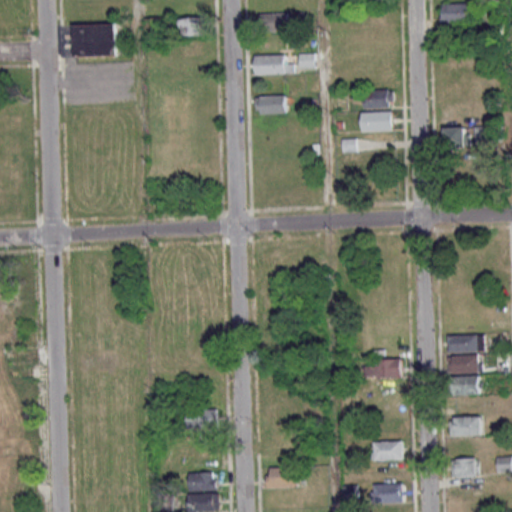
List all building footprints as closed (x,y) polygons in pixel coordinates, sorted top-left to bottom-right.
[(471,22),(470,0),(442,0),(442,22),(471,22)] [(290,13),(260,13),(260,31),(290,31),(290,13)] [(181,34),(206,34),(206,17),(181,17),(181,34)] [(71,23),(72,56),(118,55),(117,22),(71,23)] [(300,52),(300,67),(315,67),(315,52),(300,52)] [(256,73),(295,73),(295,62),(287,62),(286,54),(255,54),(256,73)] [(365,90),(365,107),(395,107),(395,90),(365,90)] [(287,113),(287,95),(260,95),(260,113),(287,113)] [(394,130),(394,111),(362,111),(362,130),(394,130)] [(445,126),(445,147),(469,147),(469,126),(445,126)] [(476,140),(491,140),(491,126),(476,126),(476,140)] [(452,161),(454,183),(484,181),(482,159),(452,161)] [(448,336),(484,335),(484,352),(448,353),(448,336)] [(448,356),(478,355),(478,364),(483,364),(483,372),(479,372),(479,373),(448,374),(448,356)] [(401,359),(401,377),(364,378),(364,367),(376,367),(376,360),(401,359)] [(480,376),(480,395),(448,396),(448,377),(480,376)] [(23,382),(0,382),(0,477),(26,477),(23,382)] [(187,411),(216,410),(217,429),(187,430),(187,411)] [(481,417),(482,436),(450,437),(450,421),(454,421),(454,418),(481,417)] [(374,443),(402,441),(403,460),(374,461),(374,460),(371,461),(371,453),(374,453),(374,443)] [(496,458),(511,457),(511,472),(497,472),(496,458)] [(476,459),(476,478),(457,479),(457,478),(453,478),(452,461),(456,461),(456,459),(476,459)] [(270,469),(297,468),(298,488),(267,489),(266,477),(270,476),(270,469)] [(188,474),(215,472),(217,491),(189,493),(188,474)] [(343,498),(359,498),(359,484),(343,484),(343,498)] [(403,484),(404,503),(372,504),(371,492),(374,492),(373,485),(403,484)] [(188,511),(188,495),(219,494),(219,511),(188,511)]
